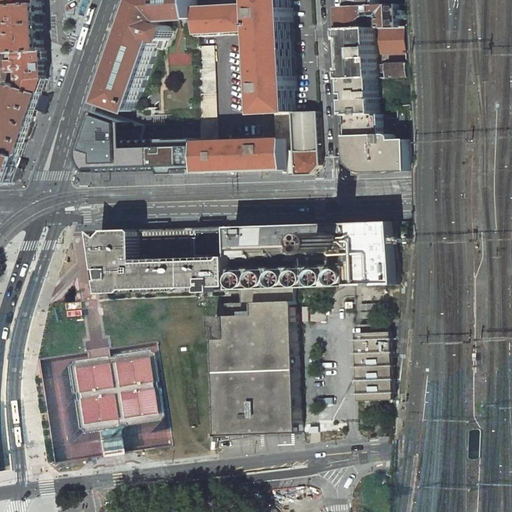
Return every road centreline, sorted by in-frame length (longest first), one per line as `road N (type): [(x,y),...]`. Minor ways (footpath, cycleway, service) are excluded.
road 1 (secondary): [(21,491),(357,457)]
road 2 (secondary): [(40,214),(341,208)]
road 3 (secondary): [(69,511),(357,457)]
road 4 (unclassified): [(21,491),(13,398),(20,329),(53,229),(40,214)]
road 5 (residential): [(330,0),(341,208)]
road 6 (primary): [(40,214),(93,46)]
road 7 (secondary): [(341,208),(511,202)]
road 8 (secondary): [(357,457),(511,438)]
road 9 (primary): [(0,349),(40,214)]
